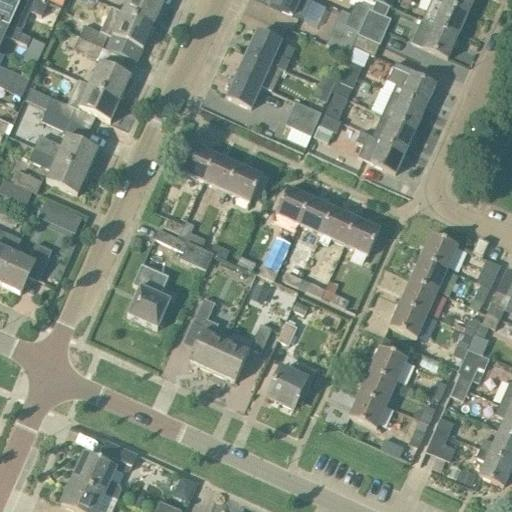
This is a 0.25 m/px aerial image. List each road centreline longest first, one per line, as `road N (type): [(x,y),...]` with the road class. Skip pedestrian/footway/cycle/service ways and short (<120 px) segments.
road 1 (residential): [(50,371),(151,146),(152,127),(217,0)]
road 2 (residential): [(352,511),(50,371)]
road 3 (residential): [(511,240),(436,202),(511,18)]
road 4 (residential): [(0,486),(50,371)]
